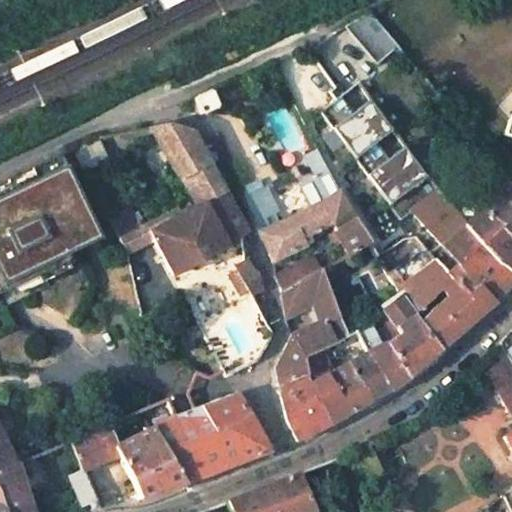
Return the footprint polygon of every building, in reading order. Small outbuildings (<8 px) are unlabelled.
[(285,0),(259,0),(268,18),(289,6),(285,0)] [(367,12),(343,26),(375,63),(383,58),(389,65),(399,57),(393,49),(396,46),(367,12)] [(331,46),(305,47),(333,87),(328,92),(334,100),(358,82),(331,46)] [(291,63),(273,62),(287,92),(305,80),(291,63)] [(420,74),(407,85),(425,104),(438,94),(420,74)] [(207,92),(191,99),(199,115),(215,108),(207,92)] [(505,121),(501,137),(510,139),(511,130),(511,123),(508,122),(505,121)] [(167,124),(151,127),(181,178),(186,175),(202,203),(223,192),(191,131),(167,124)] [(361,172),(382,203),(421,176),(399,145),(361,172)] [(350,219),(338,191),(317,150),(305,154),(311,166),(313,165),(316,172),(296,182),(308,208),(276,223),(272,213),(277,211),(264,185),(240,195),(272,261),(307,243),(303,235),(327,225),(331,230),(350,219)] [(0,303),(2,307),(48,285),(42,273),(47,270),(44,263),(91,240),(82,222),(88,219),(58,156),(6,180),(15,198),(1,204),(0,202),(0,303)] [(499,182),(477,209),(511,242),(511,243),(511,202),(507,200),(511,193),(511,192),(511,166),(506,174),(499,182)] [(448,203),(429,179),(407,197),(425,222),(422,225),(438,245),(464,225),(457,214),(449,203),(448,203)] [(356,180),(338,191),(350,219),(365,244),(375,258),(395,245),(371,207),(373,206),(356,180)] [(108,219),(121,246),(125,254),(152,240),(171,276),(242,235),(245,233),(223,192),(202,203),(191,209),(189,207),(179,211),(177,207),(154,219),(138,227),(128,209),(108,219)] [(468,201),(457,214),(464,225),(477,209),(468,201)] [(477,209),(464,225),(479,245),(498,263),(499,262),(511,272),(511,243),(511,242),(477,209)] [(350,219),(331,230),(332,233),(347,255),(365,244),(350,219)] [(464,225),(438,245),(448,256),(439,267),(467,296),(479,286),(493,303),(511,280),(511,272),(499,262),(498,263),(479,245),(464,225)] [(425,250),(387,276),(396,291),(402,287),(423,319),(420,324),(439,349),(493,303),(479,286),(467,296),(439,267),(438,269),(427,253),(425,250)] [(310,256),(273,277),(280,292),(318,270),(310,256)] [(245,260),(233,265),(250,296),(252,295),(260,292),(255,273),(245,260)] [(329,264),(319,270),(323,280),(338,271),(333,265),(330,267),(329,264)] [(291,334),(289,335),(273,368),(277,386),(305,375),(302,358),(322,349),(335,343),(334,341),(345,336),(323,280),(319,270),(318,270),(280,292),(284,318),(309,308),(317,324),(291,334)] [(374,314),(367,318),(369,322),(381,346),(387,344),(407,377),(439,349),(420,324),(400,297),(386,306),(381,310),(380,310),(400,335),(392,339),(374,314)] [(381,300),(376,303),(381,310),(386,306),(381,300)] [(369,322),(356,330),(367,353),(368,353),(389,390),(389,391),(407,377),(387,344),(381,346),(369,322)] [(348,364),(346,363),(334,371),(322,349),(302,358),(305,375),(309,385),(315,400),(316,399),(328,425),(370,402),(369,399),(356,378),(348,364)] [(511,382),(492,351),(479,366),(485,376),(510,420),(511,418),(511,382)] [(389,390),(368,353),(367,353),(348,364),(356,378),(369,399),(389,390)] [(315,400),(309,385),(305,375),(277,386),(285,421),(296,441),(328,425),(316,399),(315,400)] [(116,447),(114,448),(128,476),(137,493),(139,499),(185,484),(269,451),(235,393),(173,416),(162,420),(161,418),(153,421),(156,427),(116,447)] [(106,426),(70,441),(82,469),(91,490),(128,476),(114,448),(116,447),(106,426)] [(511,511),(511,430),(502,437),(511,455),(511,490),(499,495),(506,511),(511,511)] [(0,470),(13,464),(0,437),(0,470)] [(368,443),(343,455),(353,490),(383,476),(368,443)] [(336,458),(312,467),(318,483),(342,476),(336,458)] [(13,464),(0,470),(0,511),(30,511),(15,464),(13,464)] [(82,469),(75,471),(92,510),(98,507),(91,490),(82,469)] [(311,511),(295,474),(225,501),(229,511),(311,511)] [(71,511),(63,490),(47,495),(52,511),(71,511)] [(370,497),(357,500),(360,511),(380,511),(378,505),(370,497)]
